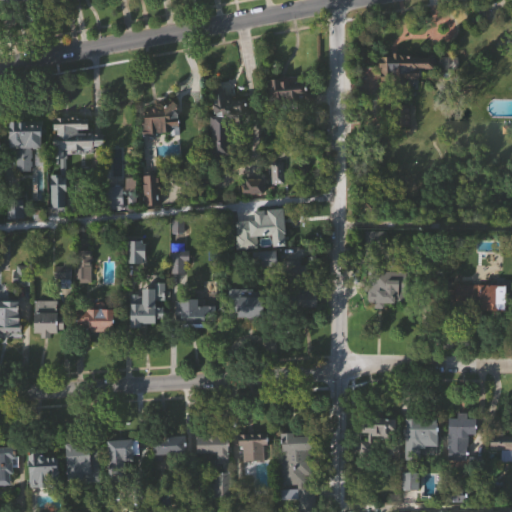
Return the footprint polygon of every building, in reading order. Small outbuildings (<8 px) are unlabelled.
[(27,0),(0,0),(0,5),(4,27),(32,22),(27,0)] [(76,0),(79,18),(107,14),(104,0),(76,0)] [(400,53),(400,56),(405,56),(405,57),(434,57),(434,69),(425,69),(425,70),(419,70),(419,78),(406,78),(407,88),(406,88),(405,91),(402,91),(402,92),(398,92),(398,91),(395,91),(395,81),(381,80),(381,68),(379,68),(379,66),(377,66),(378,60),(379,61),(379,57),(391,57),(391,53),(400,53)] [(280,79),(280,82),(288,81),(288,84),(306,83),(307,95),(297,95),(297,102),(270,103),(268,80),(280,79)] [(436,83),(382,81),(381,103),(399,104),(399,112),(408,113),(409,106),(421,106),(421,95),(436,96),(436,83)] [(222,88),(225,101),(244,98),(246,108),(249,107),(251,115),(227,120),(228,169),(213,169),(212,126),(210,126),(210,109),(213,108),(211,101),(214,101),(212,90),(222,88)] [(178,106),(167,119),(177,118),(178,128),(157,129),(157,134),(142,135),(141,124),(144,124),(144,112),(162,111),(170,100),(178,106)] [(270,126),(310,125),(309,104),(270,105),(270,126)] [(77,130),(77,134),(102,135),(102,146),(82,148),(82,150),(66,150),(66,198),(51,198),(51,173),(58,174),(58,145),(53,145),(52,118),(87,118),(87,130),(77,130)] [(26,120),(26,124),(40,124),(40,148),(32,148),(31,170),(16,170),(16,148),(8,148),(8,120),(26,120)] [(146,161),(177,160),(176,153),(181,153),(179,127),(168,128),(168,136),(145,137),(146,161)] [(69,179),(95,180),(95,171),(105,171),(105,160),(90,160),(90,143),(67,142),(67,144),(55,144),(55,156),(56,156),(55,187),(62,188),(62,201),(54,201),(53,233),(67,233),(69,179)] [(44,174),(44,148),(11,148),(11,175),(18,175),(18,198),(33,198),(33,175),(44,174)] [(159,196),(145,197),(144,172),(158,171),(159,196)] [(110,197),(111,207),(100,208),(100,198),(97,198),(97,187),(121,187),(121,197),(110,197)] [(286,189),(272,189),(273,211),(286,210),(286,189)] [(23,219),(7,220),(6,201),(22,200),(23,219)] [(145,202),(146,232),(162,232),(161,201),(145,202)] [(126,221),(130,221),(130,230),(138,230),(138,204),(126,204),(126,221)] [(265,220),(265,205),(246,205),(246,221),(265,220)] [(26,226),(9,226),(10,245),(27,245),(26,226)] [(381,247),(381,249),(377,249),(377,247),(364,247),(365,231),(385,231),(385,247),(381,247)] [(83,286),(76,286),(76,251),(91,251),(90,284),(83,284),(83,286)] [(258,268),(253,268),(252,253),(276,251),(277,266),(258,268)] [(387,256),(367,257),(367,270),(388,269),(387,256)] [(300,261),(300,266),(307,266),(307,282),(301,282),(301,294),(318,294),(317,308),(290,307),(291,283),(280,283),(280,261),(300,261)] [(384,266),(384,272),(407,272),(407,304),(384,303),(384,309),(374,309),(374,303),(367,303),(368,262),(380,262),(384,266)] [(70,263),(70,289),(59,289),(59,279),(54,279),(54,266),(63,266),(63,263),(70,263)] [(129,290),(147,290),(148,268),(129,268),(129,290)] [(173,300),(187,300),(186,288),(191,288),(191,276),(173,276),(173,300)] [(255,278),(256,293),(278,292),(278,277),(255,278)] [(446,278),(446,289),(455,290),(455,283),(493,284),(493,286),(507,286),(506,313),(477,313),(477,307),(429,307),(429,278),(446,278)] [(252,288),(252,297),(271,297),(271,318),(233,318),(233,307),(237,307),(237,288),(252,288)] [(154,308),(163,308),(162,319),(155,319),(155,324),(146,324),(146,327),(129,328),(130,305),(142,305),(142,289),(154,290),(154,308)] [(56,306),(73,306),(73,293),(56,294),(56,306)] [(17,307),(17,315),(18,315),(18,322),(20,322),(19,333),(10,333),(9,338),(0,338),(0,299),(19,299),(19,307),(17,307)] [(406,329),(406,300),(377,299),(376,329),(406,329)] [(196,300),(196,318),(204,318),(204,328),(180,328),(181,319),(175,319),(175,312),(179,312),(180,300),(196,300)] [(56,301),(56,317),(63,317),(63,331),(57,331),(57,334),(50,334),(50,339),(40,339),(40,334),(33,334),(34,301),(56,301)] [(132,352),(158,352),(158,345),(167,345),(167,334),(158,334),(158,327),(167,327),(167,309),(156,309),(156,315),(143,315),(143,322),(132,322),(132,352)] [(113,310),(113,330),(111,330),(111,333),(88,332),(88,329),(75,329),(76,315),(84,315),(84,310),(113,310)] [(508,312),(457,310),(457,316),(447,315),(447,333),(507,335),(508,312)] [(265,317),(231,315),(230,339),(264,340),(265,317)] [(292,318),(292,333),(321,334),(322,319),(292,318)] [(0,325),(0,364),(22,365),(23,326),(0,325)] [(178,326),(177,352),(209,353),(209,327),(178,326)] [(37,362),(53,362),(53,358),(66,358),(66,342),(60,342),(59,327),(36,327),(37,362)] [(91,358),(115,358),(116,336),(106,336),(106,332),(78,332),(78,352),(91,352),(91,358)] [(467,414),(467,420),(477,420),(476,435),(468,435),(467,449),(481,450),(480,464),(448,463),(449,419),(458,420),(458,414),(467,414)] [(437,419),(437,422),(438,422),(439,446),(426,446),(426,448),(421,448),(420,489),(403,490),(403,472),(406,472),(407,419),(424,419),(424,421),(428,421),(428,419),(437,419)] [(396,420),(395,440),(380,440),(380,437),(371,437),(371,434),(361,433),(361,424),(371,424),(371,420),(396,420)] [(293,434),(293,437),(313,437),(313,451),(310,451),(311,476),(305,476),(305,485),(314,485),(314,511),(298,511),(298,485),(282,486),(281,477),(276,477),(276,458),(279,458),(280,434),(293,434)] [(218,435),(218,437),(228,437),(228,460),(198,461),(196,438),(205,437),(205,435),(218,435)] [(267,435),(268,461),(243,462),(242,447),(239,447),(239,435),(267,435)] [(185,454),(153,456),(152,439),(185,436),(185,454)] [(511,449),(491,449),(491,436),(511,436),(511,449)] [(132,440),(132,442),(138,442),(139,455),(132,455),(132,463),(124,463),(125,479),(109,481),(106,442),(132,440)] [(75,444),(75,447),(97,448),(98,483),(82,483),(81,481),(65,482),(64,445),(75,444)] [(398,445),(363,444),(363,461),(397,462),(398,445)] [(0,448),(13,448),(14,457),(16,457),(17,468),(11,468),(11,474),(8,474),(9,486),(0,486),(0,448)] [(38,448),(38,457),(45,456),(45,459),(57,459),(58,493),(50,495),(48,493),(47,484),(46,484),(46,489),(28,488),(27,448),(38,448)] [(266,487),(266,471),(269,470),(269,460),(240,460),(240,472),(245,472),(245,488),(266,487)] [(492,477),(503,477),(503,489),(511,488),(511,461),(491,462),(492,477)] [(154,463),(155,486),(164,486),(164,482),(189,482),(188,462),(154,463)] [(199,479),(219,479),(219,490),(225,490),(225,500),(216,500),(215,511),(231,511),(231,462),(199,462),(199,479)] [(139,465),(109,467),(110,489),(140,487),(139,465)] [(101,507),(100,470),(68,471),(69,508),(101,507)] [(0,511),(14,511),(13,485),(17,484),(17,473),(0,473),(0,511)] [(60,483),(42,483),(42,477),(30,477),(30,511),(50,511),(51,502),(61,502),(60,483)] [(404,511),(419,511),(419,499),(404,499),(404,511)] [(438,511),(439,500),(423,500),(423,511),(438,511)]
